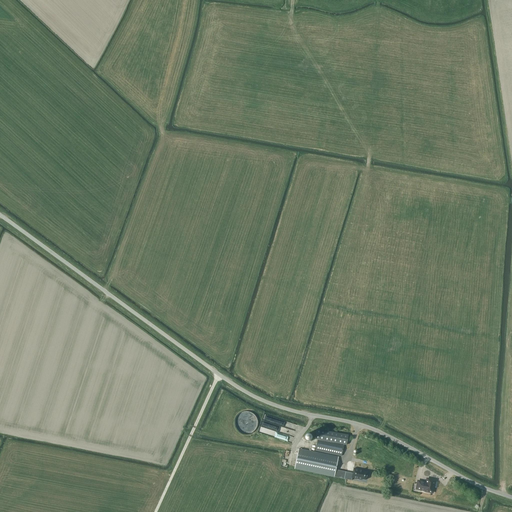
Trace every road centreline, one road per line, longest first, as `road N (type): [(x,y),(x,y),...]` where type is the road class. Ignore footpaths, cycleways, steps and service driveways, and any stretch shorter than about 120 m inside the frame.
road 1 (unclassified): [(511,497),(380,432),(288,410),(218,374)]
road 2 (unclassified): [(218,374),(0,214)]
road 3 (unclassified): [(155,511),(218,374)]
